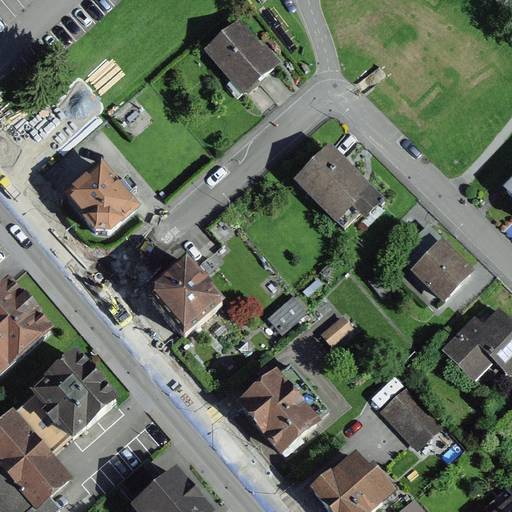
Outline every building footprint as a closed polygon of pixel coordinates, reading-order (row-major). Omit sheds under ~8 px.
[(260,51),(238,25),(207,51),(242,93),(274,66),(260,51)] [(367,190),(325,149),(292,182),(334,223),(367,190)] [(132,210),(95,169),(59,201),(96,242),(132,210)] [(511,179),(498,193),(511,206),(511,179)] [(472,277),(441,245),(410,275),(442,307),(472,277)] [(225,311),(187,266),(156,294),(155,310),(184,345),(225,311)] [(0,376),(45,339),(1,287),(0,288),(0,376)] [(307,317),(293,301),(268,323),(282,339),(307,317)] [(511,378),(511,325),(500,314),(484,329),(477,322),(444,355),(474,385),(492,366),(508,382),(511,378)] [(352,333),(343,321),(323,338),(328,344),(332,349),(352,333)] [(116,404),(74,357),(23,401),(0,421),(0,511),(56,511),(49,503),(70,485),(50,463),(116,404)] [(283,367),(234,407),(280,462),(329,422),(283,367)] [(410,393),(385,418),(419,454),(445,430),(410,393)] [(143,466),(153,482),(176,467),(166,452),(143,466)] [(372,511),(391,496),(355,455),(309,496),(322,511),(372,511)] [(204,511),(172,474),(127,511),(204,511)] [(428,511),(418,500),(404,511),(428,511)]
